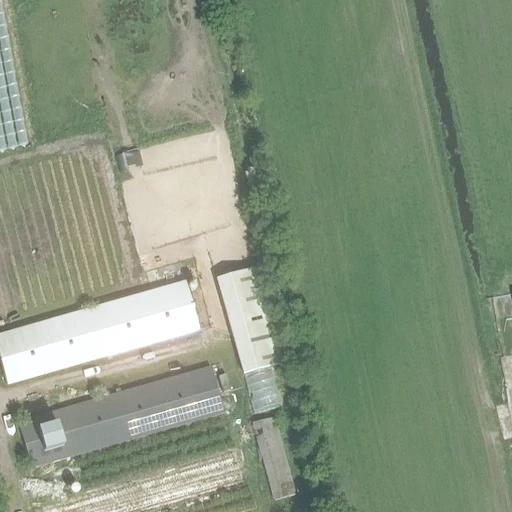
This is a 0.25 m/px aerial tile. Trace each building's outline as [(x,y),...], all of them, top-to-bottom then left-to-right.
[(252,268),(214,279),(242,376),(280,365),(252,268)] [(0,337),(0,365),(6,385),(197,329),(184,284),(0,337)] [(16,424),(29,469),(222,415),(209,369),(16,424)] [(273,420),(253,425),(273,502),(293,497),(273,420)] [(237,454),(41,501),(43,511),(147,511),(246,489),(237,454)]
